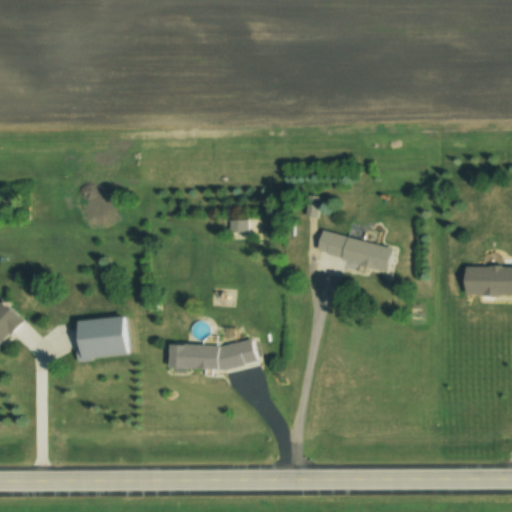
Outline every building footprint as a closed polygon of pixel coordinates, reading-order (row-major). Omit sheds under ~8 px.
[(320,230),(314,254),(389,272),(395,248),(320,230)] [(511,267),(464,266),(464,295),(511,295),(511,267)] [(0,344),(22,319),(0,299),(0,344)] [(73,321),(76,360),(129,355),(126,316),(73,321)] [(254,369),(255,344),(167,343),(167,367),(254,369)]
